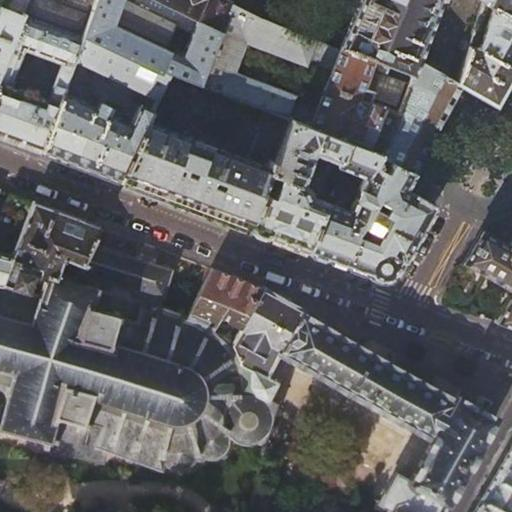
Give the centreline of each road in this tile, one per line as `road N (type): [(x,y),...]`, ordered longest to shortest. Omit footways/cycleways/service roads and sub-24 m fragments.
road 1 (residential): [(0,162),(401,312)]
road 2 (residential): [(401,312),(463,200)]
road 3 (residential): [(463,200),(444,173),(451,148),(468,127),(505,128)]
